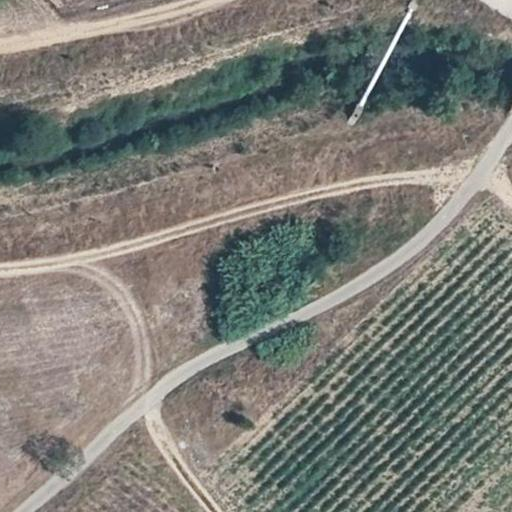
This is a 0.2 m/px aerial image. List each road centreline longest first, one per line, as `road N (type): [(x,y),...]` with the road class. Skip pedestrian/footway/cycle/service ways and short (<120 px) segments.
road 1 (track): [(511,122),(427,241),(82,435),(7,511)]
road 2 (track): [(0,212),(413,124),(467,124),(511,141)]
road 3 (track): [(362,0),(277,34),(86,86),(0,96)]
